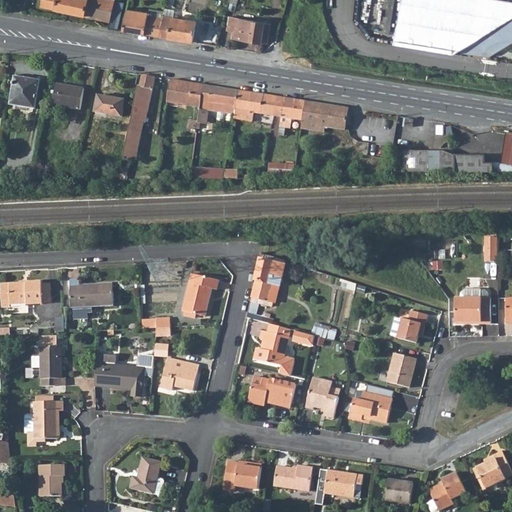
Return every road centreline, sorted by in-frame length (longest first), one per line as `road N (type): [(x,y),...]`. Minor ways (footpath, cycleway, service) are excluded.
road 1 (secondary): [(511,114),(0,32)]
road 2 (residential): [(212,426),(243,275),(238,253),(0,256)]
road 3 (residential): [(212,426),(419,459)]
road 4 (residential): [(98,511),(98,456),(118,430),(210,437)]
road 5 (residential): [(511,347),(464,350),(445,362),(419,459)]
